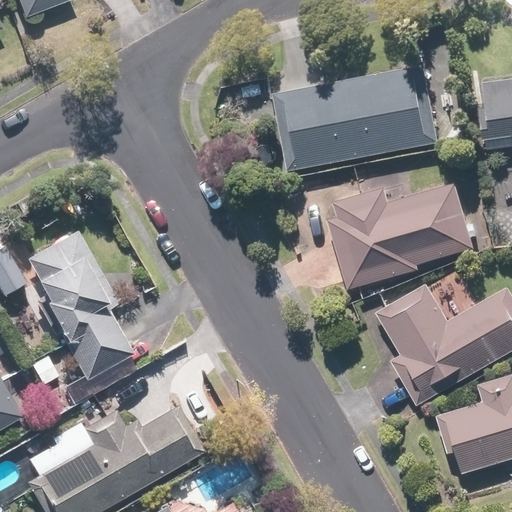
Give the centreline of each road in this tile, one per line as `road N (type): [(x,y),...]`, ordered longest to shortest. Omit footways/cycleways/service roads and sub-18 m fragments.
road 1 (residential): [(356,511),(110,86)]
road 2 (residential): [(110,86),(263,0)]
road 3 (residential): [(110,86),(0,149)]
